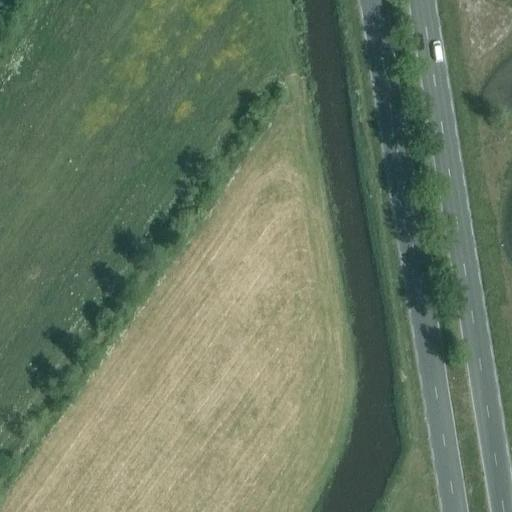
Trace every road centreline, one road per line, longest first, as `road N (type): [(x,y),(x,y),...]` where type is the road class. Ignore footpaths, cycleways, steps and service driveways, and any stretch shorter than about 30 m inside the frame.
road 1 (primary): [(503,511),(420,0)]
road 2 (primary): [(372,0),(454,511)]
